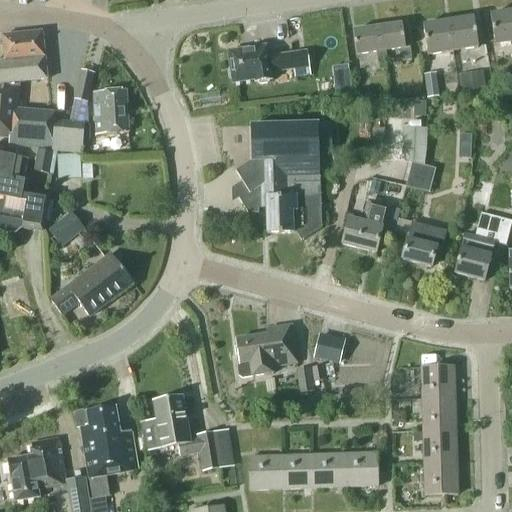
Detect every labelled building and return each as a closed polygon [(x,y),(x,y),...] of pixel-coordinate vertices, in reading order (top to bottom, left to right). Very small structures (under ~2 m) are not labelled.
[(511,43),(511,12),(489,16),(494,46),(511,43)] [(472,19),(447,23),(452,53),(477,49),(472,19)] [(452,53),(447,23),(422,27),(427,57),(452,53)] [(380,53),(384,52),(399,50),(401,63),(411,62),(409,49),(405,49),(402,25),(377,29),(380,53)] [(380,53),(377,29),(352,32),(355,56),(376,53),(378,66),(386,65),(384,52),(380,53)] [(46,80),(41,34),(1,38),(3,62),(0,62),(0,138),(7,139),(7,146),(56,150),(56,154),(81,156),(84,126),(54,124),(55,115),(16,111),(19,83),(46,80)] [(267,59),(265,48),(226,54),(229,72),(227,72),(229,83),(231,82),(231,86),(254,83),(254,85),(271,83),(269,74),(293,71),(295,79),(310,77),(307,53),(267,59)] [(94,74),(81,71),(74,101),(87,104),(94,74)] [(486,89),(483,72),(458,76),(461,93),(486,89)] [(439,97),(436,74),(424,76),(427,98),(439,97)] [(351,91),(350,83),(334,85),(335,93),(351,91)] [(128,135),(125,92),(93,94),(95,136),(128,135)] [(507,108),(504,100),(495,103),(499,112),(507,108)] [(296,234),(301,242),(320,230),(319,178),(318,178),(317,153),(332,153),(331,131),(317,131),(317,125),(251,127),(251,162),(235,172),(247,190),(237,197),(248,214),(258,214),(258,209),(266,208),(296,207),(296,234)] [(406,162),(412,164),(409,176),(432,182),(435,170),(424,167),(426,152),(427,129),(403,128),(402,151),(406,162)] [(51,154),(37,151),(34,173),(48,175),(51,154)] [(0,174),(25,179),(28,162),(0,156),(0,174)] [(0,174),(0,217),(23,221),(21,231),(42,234),(48,197),(22,193),(25,179),(0,174)] [(429,194),(432,182),(409,176),(406,188),(429,194)] [(391,208),(373,203),(367,202),(362,224),(348,220),(341,245),(376,254),(382,229),(385,230),(391,208)] [(266,208),(267,235),(296,234),(296,207),(266,208)] [(84,230),(70,214),(48,232),(62,248),(84,230)] [(511,223),(480,214),(474,239),(464,236),(454,274),(483,282),(493,244),(505,247),(511,223)] [(445,233),(412,224),(402,261),(431,269),(436,249),(441,250),(445,233)] [(133,285),(110,255),(50,302),(62,317),(79,304),(89,318),(133,285)] [(238,378),(243,381),(273,376),(273,370),(297,366),(291,328),(266,332),(267,337),(237,341),(240,364),(237,368),(238,378)] [(345,341),(319,335),(313,359),(339,365),(345,341)] [(325,381),(323,367),(311,369),(313,382),(325,381)] [(420,369),(421,401),(454,400),(453,368),(420,369)] [(188,437),(182,399),(154,404),(157,423),(151,424),(140,426),(145,452),(155,450),(172,447),(178,446),(180,457),(200,454),(203,473),(220,470),(215,435),(197,438),(197,441),(189,442),(188,437)] [(421,401),(422,433),(455,432),(454,400),(421,401)] [(93,511),(104,510),(103,500),(109,499),(106,477),(137,472),(131,433),(119,435),(115,411),(85,416),(82,413),(76,414),(74,417),(76,430),(80,429),(93,511)] [(393,424),(401,424),(405,419),(405,412),(393,412),(393,424)] [(422,433),(423,464),(456,463),(455,432),(422,433)] [(68,485),(66,485),(58,441),(29,446),(31,458),(6,462),(9,479),(10,478),(14,504),(39,499),(38,491),(46,490),(47,492),(53,491),(56,511),(90,511),(86,488),(70,491),(68,485)] [(344,456),(312,457),(313,491),(345,490),(344,456)] [(344,456),(345,490),(377,489),(376,456),(344,456)] [(313,491),(312,457),(280,458),(281,492),(313,491)] [(249,493),(281,492),(280,458),(248,459),(249,493)] [(457,495),(456,463),(423,464),(424,496),(457,495)]
